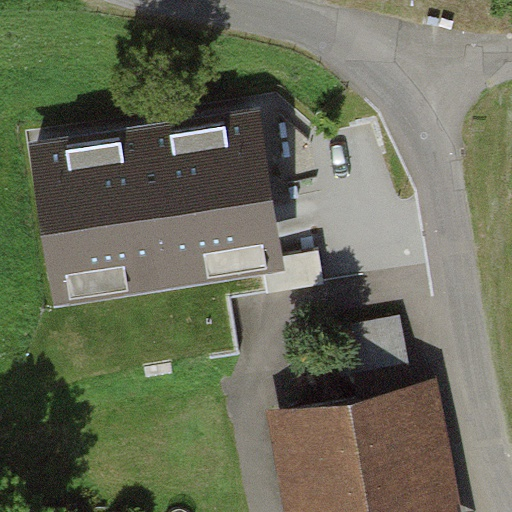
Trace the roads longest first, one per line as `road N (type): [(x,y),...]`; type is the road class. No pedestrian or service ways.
road 1 (residential): [(423,77),(475,378),(511,504)]
road 2 (residential): [(174,0),(282,21),(423,77)]
